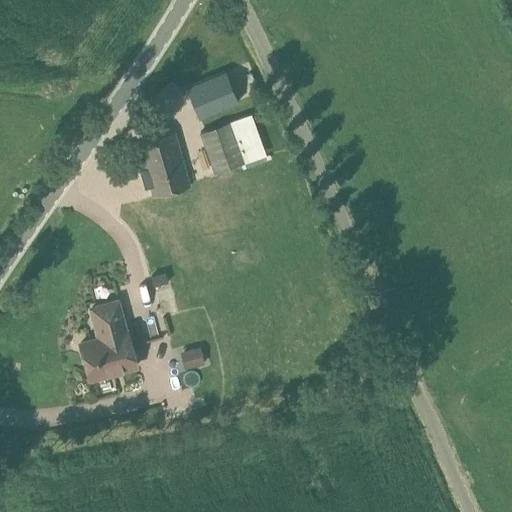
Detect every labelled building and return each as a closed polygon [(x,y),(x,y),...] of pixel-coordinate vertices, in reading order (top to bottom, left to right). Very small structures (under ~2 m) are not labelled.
[(225,71),(186,88),(199,119),(238,103),(225,71)] [(163,112),(185,94),(175,81),(152,98),(163,112)] [(230,122),(200,132),(215,173),(218,173),(233,167),(244,163),(266,154),(252,114),(230,122)] [(152,197),(191,186),(176,132),(138,142),(146,169),(139,171),(145,191),(150,190),(152,197)] [(154,286),(173,280),(171,271),(151,277),(154,286)] [(91,309),(100,339),(80,344),(91,379),(138,365),(127,330),(125,331),(116,301),(91,309)] [(173,350),(176,366),(195,363),(193,347),(173,350)]
